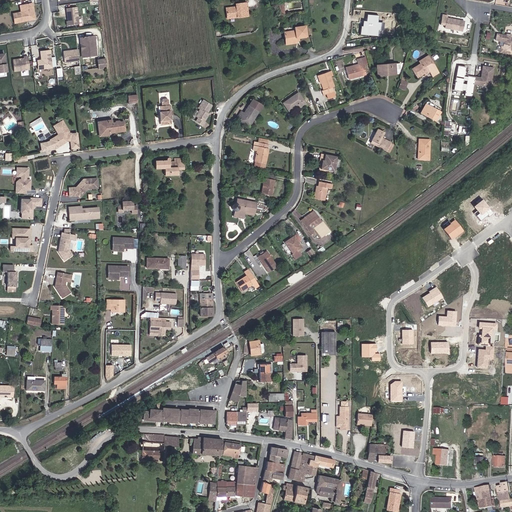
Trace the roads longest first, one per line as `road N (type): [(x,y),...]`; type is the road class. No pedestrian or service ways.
road 1 (unclassified): [(216,137),(216,320),(18,432)]
road 2 (unclassified): [(415,479),(301,447),(149,429),(112,435),(72,474),(54,475),(38,462)]
road 3 (residential): [(32,300),(66,160),(216,137)]
road 4 (unclassified): [(348,0),(332,52),(242,91),(226,107),(216,137)]
road 5 (residential): [(426,371),(391,363),(389,307),(464,254)]
road 6 (residential): [(464,254),(477,278),(462,363),(426,371)]
